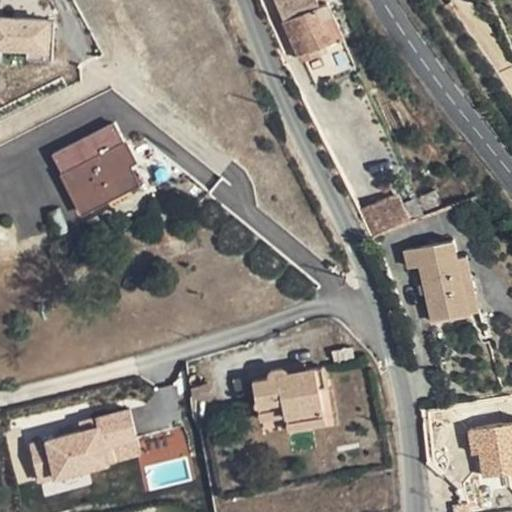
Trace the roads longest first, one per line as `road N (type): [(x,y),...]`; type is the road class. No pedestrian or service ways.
road 1 (residential): [(382,320),(325,309),(0,400)]
road 2 (unclassified): [(382,320),(244,0)]
road 3 (secondary): [(380,0),(511,179)]
road 4 (unclassified): [(413,511),(411,447),(382,320)]
